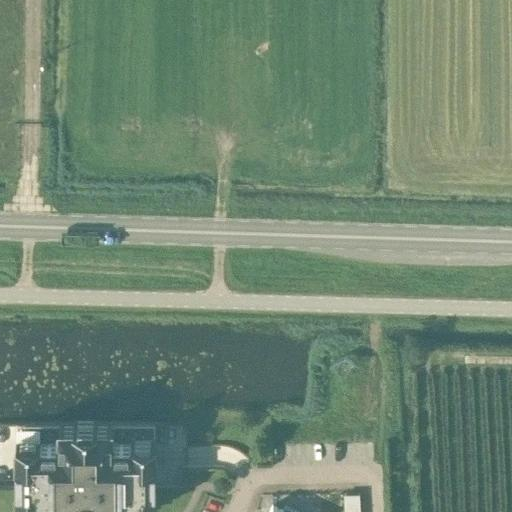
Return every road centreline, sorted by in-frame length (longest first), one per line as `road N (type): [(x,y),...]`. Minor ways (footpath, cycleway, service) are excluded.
road 1 (secondary): [(511,243),(0,229)]
road 2 (unclassified): [(0,296),(511,310)]
road 3 (track): [(28,296),(31,0)]
road 4 (residential): [(236,511),(247,476),(371,474),(373,511)]
road 5 (track): [(216,302),(220,181)]
